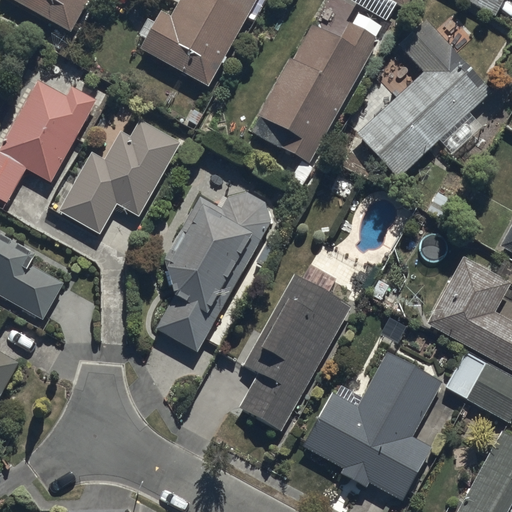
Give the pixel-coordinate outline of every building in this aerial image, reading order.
[(7,0),(69,33),(86,0),(7,0)] [(138,49),(204,87),(253,0),(182,0),(174,19),(160,11),(138,49)] [(325,0),(253,138),(307,166),(379,28),(326,0),(325,0)] [(462,0),(494,17),(504,0),(462,0)] [(351,137),(391,181),(492,90),(426,18),(395,47),(420,74),(351,137)] [(37,78),(0,140),(0,205),(4,207),(26,170),(47,182),(90,110),(37,78)] [(117,207),(137,218),(179,143),(139,120),(130,137),(119,131),(103,161),(90,153),(57,211),(101,235),(117,207)] [(153,329),(195,353),(269,223),(264,202),(247,193),(225,199),(220,208),(199,195),(162,259),(172,296),(153,329)] [(511,220),(498,245),(511,253),(511,220)] [(0,240),(0,296),(43,320),(67,278),(0,240)] [(426,324),(511,372),(511,322),(494,312),(509,285),(463,258),(426,324)] [(237,411),(278,434),(349,305),(292,273),(241,365),(257,374),(237,411)] [(0,396),(21,355),(0,343),(0,396)] [(508,424),(511,416),(511,378),(463,351),(442,387),(508,424)] [(299,449),(401,504),(431,448),(410,437),(441,383),(386,353),(356,407),(330,393),(299,449)] [(511,511),(511,437),(500,431),(454,511),(508,511),(509,511),(511,511)]
